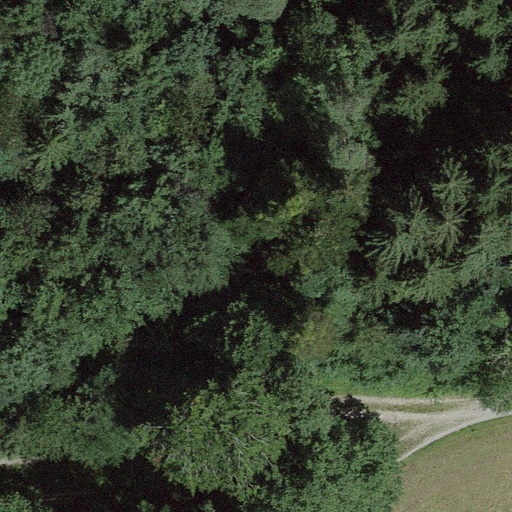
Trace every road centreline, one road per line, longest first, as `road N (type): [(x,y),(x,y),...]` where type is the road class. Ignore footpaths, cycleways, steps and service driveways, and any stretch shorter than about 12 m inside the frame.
road 1 (track): [(0,446),(258,406),(445,415)]
road 2 (track): [(303,511),(445,415),(511,405)]
